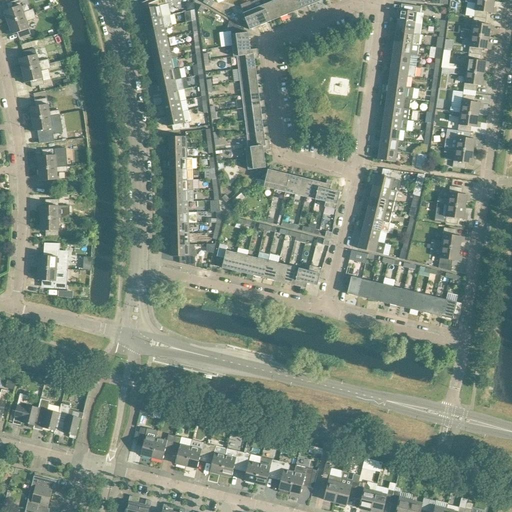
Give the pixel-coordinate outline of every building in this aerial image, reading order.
[(8,23),(34,14),(33,9),(23,12),(19,0),(17,0),(7,4),(9,10),(4,11),(1,12),(3,17),(6,16),(8,23)] [(149,8),(143,9),(145,20),(170,15),(168,5),(166,5),(165,0),(157,0),(149,4),(149,8)] [(282,0),(275,0),(272,1),(279,18),(288,14),(282,0)] [(293,0),(282,0),(288,14),(297,10),(293,0)] [(304,0),(293,0),(297,10),(307,7),(304,0)] [(486,19),(487,13),(492,13),(495,14),(496,8),(493,8),(494,1),(486,0),(465,0),(465,2),(475,3),(474,11),(475,11),(474,17),(486,19)] [(272,1),(263,5),(270,22),(279,18),(272,1)] [(399,10),(397,21),(422,24),(423,14),(420,13),(421,7),(401,4),(401,10),(399,10)] [(263,5),(253,9),(260,26),(270,22),(263,5)] [(243,13),(250,30),(260,26),(253,9),(243,13)] [(36,18),(34,14),(8,23),(10,29),(8,30),(9,35),(12,34),(12,35),(17,33),(19,39),(31,35),(28,29),(29,29),(26,22),(36,18)] [(170,15),(145,20),(147,31),(165,27),(172,26),(170,15)] [(490,31),(493,31),(493,26),(491,25),(485,25),(486,19),(474,17),(473,23),(472,30),(462,29),(461,33),(489,37),(490,31)] [(397,21),(396,31),(420,35),(422,24),(397,21)] [(150,41),(167,38),(165,27),(147,31),(150,41)] [(394,42),(412,44),(419,45),(420,35),(413,34),(396,31),(394,42)] [(250,44),(248,32),(231,35),(232,46),(250,44)] [(481,55),(482,49),(487,50),(487,49),(490,50),(491,45),(488,44),(489,37),(461,33),(460,38),(470,40),(469,47),(469,53),(481,55)] [(152,52),(169,48),(167,38),(150,41),(152,52)] [(394,42),(393,53),(410,55),(417,56),(419,45),(412,44),(394,42)] [(250,44),(232,46),(233,57),(237,57),(237,56),(258,54),(257,49),(251,50),(250,44)] [(22,71),(49,64),(48,59),(38,61),(35,48),(23,51),(24,57),(19,59),(17,60),(18,65),(21,64),(22,71)] [(173,52),(170,53),(169,48),(152,52),(154,63),(171,59),(177,58),(176,54),(173,52)] [(393,53),(391,63),(416,67),(417,56),(410,55),(393,53)] [(456,70),(484,74),(485,67),(487,67),(488,62),(485,62),(480,61),(481,55),(469,53),(468,59),(467,66),(456,65),(456,70)] [(258,54),(237,56),(237,57),(238,69),(256,67),(255,59),(258,58),(258,54)] [(171,59),(154,63),(156,73),(174,70),(173,69),(171,59)] [(409,66),(391,63),(390,74),(407,77),(414,78),(416,67),(409,66)] [(51,69),(49,64),(22,71),(24,77),(21,78),(23,83),(25,82),(25,83),(30,81),(32,87),(38,86),(44,84),(42,78),(41,71),(51,69)] [(256,67),(238,69),(240,82),(257,80),(257,81),(261,80),(260,74),(257,75),(256,67)] [(445,67),(443,73),(451,76),(453,69),(445,67)] [(174,70),(156,73),(159,84),(181,79),(179,68),(173,69),(174,70)] [(463,90),(476,91),(477,85),(482,86),(485,86),(486,81),(483,81),(484,74),(456,70),(455,75),(465,76),(464,83),(463,90)] [(390,74),(388,85),(406,87),(407,77),(390,74)] [(181,79),(159,84),(161,94),(178,91),(184,89),(188,89),(186,78),(181,79)] [(257,80),(240,82),(242,95),(259,93),(259,94),(263,93),(262,87),(258,88),(257,81),(257,80)] [(387,95),(411,99),(412,99),(414,88),(406,87),(388,85),(387,95)] [(163,105),(180,101),(178,91),(161,94),(163,105)] [(259,93),(242,95),(243,108),(261,106),(261,107),(265,107),(264,101),(260,101),(259,94),(259,93)] [(463,94),(462,101),(461,108),(451,106),(450,111),(478,115),(479,109),(482,109),(482,104),(480,103),(474,102),(475,96),(463,94)] [(387,95),(385,106),(409,109),(411,99),(387,95)] [(32,119),(60,115),(59,110),(49,111),(47,98),(40,99),(35,100),(36,106),(30,107),(28,108),(29,113),(31,112),(32,119)] [(180,101),(163,105),(165,115),(182,112),(182,111),(180,101)] [(261,106),(243,108),(245,122),(262,119),(262,120),(266,120),(266,114),(262,114),(261,107),(261,106)] [(385,106),(384,117),(408,120),(409,109),(385,106)] [(182,112),(165,115),(167,126),(172,125),(173,131),(190,127),(188,121),(190,121),(188,110),(182,111),(182,112)] [(477,122),(478,115),(450,111),(449,116),(459,118),(458,125),(458,131),(470,133),(471,127),(476,127),(479,128),(480,123),(477,122)] [(204,114),(199,114),(199,120),(201,120),(202,125),(208,124),(207,113),(204,114)] [(61,120),(60,115),(32,119),(33,126),(31,127),(31,132),(34,131),(39,131),(40,137),(53,135),(51,128),(52,128),(51,121),(61,120)] [(382,127),(400,130),(406,131),(408,120),(384,117),(382,127)] [(262,119),(245,122),(247,135),(264,132),(264,133),(268,133),(267,127),(263,127),(262,120),(262,119)] [(382,127),(381,138),(398,141),(400,130),(382,127)] [(458,131),(457,137),(456,144),(445,143),(445,147),(473,152),(474,145),(477,145),(477,140),(474,140),(474,139),(469,139),(470,133),(458,131)] [(264,132),(247,135),(248,147),(270,145),(269,140),(265,141),(264,133),(264,132)] [(169,148),(187,148),(186,136),(169,137),(169,148)] [(381,138),(379,149),(397,151),(397,147),(404,148),(405,142),(398,141),(381,138)] [(427,156),(428,145),(421,144),(419,155),(427,156)] [(245,148),(246,159),(264,157),(263,150),(270,150),(270,145),(248,147),(245,148)] [(472,158),(473,152),(445,147),(444,152),(454,154),(453,161),(453,167),(465,169),(466,163),(471,164),(474,164),(475,159),(472,158)] [(38,157),(35,157),(35,162),(38,162),(39,169),(66,167),(65,148),(42,150),(43,156),(38,156),(38,157)] [(169,148),(169,159),(187,158),(187,148),(169,148)] [(397,151),(379,149),(378,160),(395,162),(397,151)] [(425,168),(427,156),(419,155),(418,154),(416,167),(425,168)] [(264,157),(246,159),(248,170),(265,168),(266,168),(264,157)] [(192,158),(187,158),(169,159),(170,170),(192,169),(192,158)] [(67,171),(66,167),(39,169),(39,176),(36,176),(37,181),(39,181),(45,181),(45,187),(57,186),(57,179),(57,172),(67,171)] [(170,181),(187,180),(193,180),(192,169),(170,170),(170,181)] [(383,169),(381,176),(389,178),(391,170),(383,169)] [(268,170),(264,187),(274,189),(278,172),(268,170)] [(278,172),(274,189),(284,192),(288,175),(278,172)] [(288,175),(284,192),(295,195),(299,177),(288,175)] [(401,181),(393,179),(389,178),(381,176),(376,175),(373,185),(397,191),(398,191),(401,181)] [(299,177),(295,195),(305,197),(309,180),(299,177)] [(170,181),(170,191),(188,191),(193,191),(193,180),(187,180),(170,181)] [(309,180),(305,197),(316,200),(320,182),(309,180)] [(320,182),(316,200),(325,202),(326,202),(329,190),(330,190),(332,181),(327,180),(326,184),(320,182)] [(397,191),(373,185),(371,196),(395,202),(397,191)] [(448,200),(438,198),(437,203),(465,207),(466,200),(469,201),(469,196),(467,195),(461,194),(462,188),(450,186),(449,192),(448,200)] [(325,202),(324,207),(325,207),(336,210),(340,192),(330,190),(329,190),(326,202),(325,202)] [(193,191),(188,191),(170,191),(170,202),(188,202),(193,201),(193,191)] [(413,195),(411,206),(417,207),(419,197),(415,196),(413,195)] [(395,202),(371,196),(368,206),(392,212),(395,202)] [(236,198),(231,202),(236,207),(240,203),(236,198)] [(40,218),(68,218),(68,213),(58,213),(58,200),(46,200),(46,206),(40,206),(38,206),(38,211),(40,211),(40,218)] [(214,201),(210,201),(210,212),(216,212),(220,211),(219,200),(214,201)] [(170,202),(171,213),(188,212),(188,202),(170,202)] [(464,214),(465,207),(437,203),(436,208),(446,209),(445,217),(446,217),(445,223),(457,225),(458,219),(463,219),(466,220),(467,214),(464,214)] [(392,212),(368,206),(366,217),(389,223),(392,212)] [(414,218),(417,207),(411,206),(408,216),(414,218)] [(171,213),(171,224),(189,223),(188,212),(171,213)] [(366,217),(363,227),(380,231),(387,233),(390,223),(389,223),(366,217)] [(68,223),(68,218),(40,218),(40,225),(38,225),(38,230),(40,230),(46,231),(46,237),(58,237),(58,230),(58,223),(68,223)] [(171,234),(189,234),(189,223),(171,224),(171,234)] [(380,231),(363,227),(360,238),(378,242),(380,231)] [(442,241),(432,240),(431,245),(459,249),(460,242),(463,242),(464,237),(461,237),(461,236),(456,236),(456,230),(444,228),(443,234),(442,241)] [(171,234),(172,245),(189,245),(189,234),(171,234)] [(385,244),(378,242),(360,238),(358,249),(383,255),(385,244)] [(194,245),(189,245),(172,245),(172,256),(179,256),(180,263),(195,267),(195,256),(197,256),(197,251),(194,251),(194,245)] [(431,245),(431,250),(441,251),(440,258),(438,268),(451,271),(452,260),(457,261),(460,261),(461,256),(458,255),(459,249),(431,245)] [(36,256),(36,261),(39,261),(38,268),(66,270),(67,255),(65,255),(65,251),(57,251),(57,250),(45,250),(45,256),(39,256),(36,256)] [(367,258),(368,254),(351,250),(349,260),(365,264),(367,258)] [(224,259),(222,268),(232,270),(236,253),(226,251),(224,259)] [(236,253),(232,270),(243,273),(247,256),(236,253)] [(247,256),(243,273),(253,275),(257,258),(247,256)] [(257,258),(253,275),(263,278),(268,261),(257,258)] [(268,261),(263,278),(274,281),(278,263),(268,261)] [(278,263),(274,281),(284,283),(288,266),(278,263)] [(288,266),(284,283),(295,286),(299,268),(288,266)] [(309,271),(306,283),(307,283),(317,286),(321,269),(311,266),(310,266),(309,271)] [(35,275),(35,280),(38,280),(43,280),(43,287),(55,287),(55,288),(65,288),(66,270),(38,268),(38,275),(35,275)] [(299,268),(295,286),(301,287),(300,291),(305,292),(307,283),(306,283),(309,271),(299,268)] [(351,277),(350,282),(347,294),(358,296),(362,279),(351,277)] [(358,296),(368,299),(372,282),(362,279),(358,296)] [(372,282),(368,299),(379,301),(383,284),(372,282)] [(379,301),(389,304),(393,287),(383,284),(379,301)] [(389,304),(400,307),(404,289),(393,287),(389,304)] [(404,289),(400,307),(410,309),(414,292),(404,289)] [(410,309),(421,312),(425,295),(414,292),(410,309)] [(425,295),(421,312),(431,314),(435,297),(425,295)] [(431,314),(442,317),(446,300),(435,297),(431,314)] [(452,319),(454,314),(460,315),(461,303),(457,302),(446,300),(442,317),(452,319)] [(14,389),(16,380),(10,379),(8,388),(14,389)] [(0,420),(1,421),(8,391),(2,389),(0,396),(0,420)] [(13,422),(13,424),(22,426),(23,422),(31,424),(31,427),(34,428),(33,429),(34,429),(41,399),(38,408),(27,405),(29,396),(20,394),(16,411),(13,422)] [(54,434),(62,404),(61,404),(59,413),(47,410),(50,401),(41,399),(34,429),(42,431),(43,427),(52,429),(51,432),(54,433),(54,434)] [(146,414),(148,404),(142,403),(139,412),(146,414)] [(75,439),(80,419),(80,418),(68,415),(70,406),(62,404),(54,434),(63,436),(64,432),(70,434),(69,437),(75,438),(75,439)] [(184,414),(182,422),(188,423),(190,415),(184,414)] [(152,458),(156,438),(158,430),(147,428),(147,429),(140,427),(137,443),(143,444),(141,455),(152,458)] [(167,441),(156,438),(152,458),(162,460),(165,450),(171,451),(175,436),(169,434),(167,441)] [(175,463),(186,466),(191,447),(193,439),(182,436),(182,437),(175,436),(171,451),(178,453),(175,463)] [(206,460),(210,444),(203,443),(201,449),(191,447),(186,466),(197,469),(199,458),(206,460)] [(220,475),(225,455),(227,448),(216,445),(216,446),(210,444),(206,460),(212,461),(210,472),(220,475)] [(227,447),(227,448),(225,455),(220,475),(231,477),(234,467),(240,468),(244,453),(238,451),(238,450),(227,447)] [(244,453),(240,468),(247,470),(246,472),(244,480),(255,483),(260,463),(261,458),(261,457),(244,453)] [(347,455),(345,461),(352,463),(353,456),(347,455)] [(275,477),(279,461),(272,460),(272,461),(261,458),(260,463),(255,483),(266,486),(268,475),(275,477)] [(289,491),(294,472),(288,470),(290,466),(288,463),(279,461),(275,477),(281,478),(278,489),(280,489),(280,492),(287,494),(289,491)] [(330,475),(332,465),(325,464),(320,485),(326,487),(323,500),(335,502),(341,478),(330,475)] [(299,494),(300,494),(303,484),(314,486),(318,471),(296,465),(294,472),(289,491),(290,492),(290,495),(298,497),(299,494)] [(30,493),(50,498),(53,488),(55,488),(56,481),(34,476),(30,493)] [(341,478),(335,502),(340,504),(339,505),(340,507),(344,508),(345,507),(346,505),(347,505),(348,500),(350,492),(356,494),(359,482),(352,481),(353,480),(347,479),(341,477),(341,478)] [(359,482),(356,494),(362,495),(361,498),(359,508),(370,511),(375,492),(369,490),(370,487),(367,484),(365,484),(359,482)] [(375,492),(370,511),(373,511),(382,511),(385,501),(391,503),(394,491),(388,489),(387,495),(375,492)] [(394,491),(391,503),(398,504),(395,511),(407,511),(411,500),(399,498),(401,492),(394,491)] [(26,509),(36,511),(48,511),(50,509),(48,508),(50,498),(30,493),(26,509)] [(117,505),(114,511),(137,511),(139,504),(134,502),(135,497),(130,496),(127,507),(117,505)] [(411,500),(407,511),(420,511),(421,510),(427,511),(430,500),(424,498),(422,503),(411,500)] [(446,509),(445,511),(464,511),(467,502),(467,499),(461,498),(459,507),(448,504),(446,509)] [(139,504),(137,511),(148,511),(149,511),(152,501),(146,500),(145,505),(139,504)] [(430,500),(427,511),(430,511),(445,511),(446,509),(435,506),(436,501),(430,500)] [(465,508),(464,511),(471,511),(473,504),(467,502),(465,508)]
